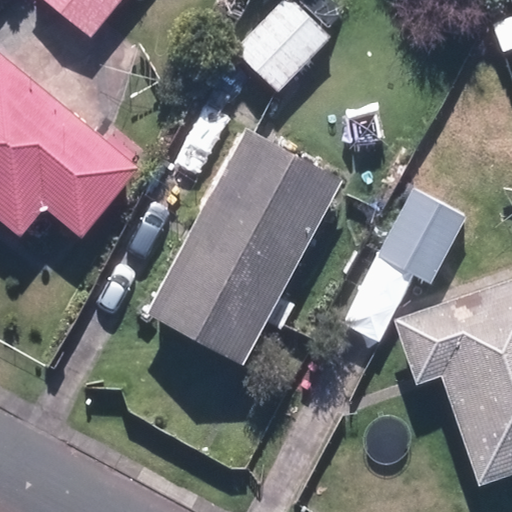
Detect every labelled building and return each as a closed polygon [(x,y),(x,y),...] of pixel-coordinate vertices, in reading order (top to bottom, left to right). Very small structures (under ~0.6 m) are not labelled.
[(34,0),(82,40),(115,0),(34,0)] [(287,1),(230,55),(265,92),(322,38),(287,1)] [(0,67),(0,232),(11,241),(34,213),(72,245),(130,175),(0,67)] [(234,139),(141,320),(238,370),(331,189),(234,139)] [(367,258),(422,288),(459,219),(404,189),(367,258)] [(437,381),(472,490),(511,476),(511,288),(390,327),(409,389),(437,381)]
